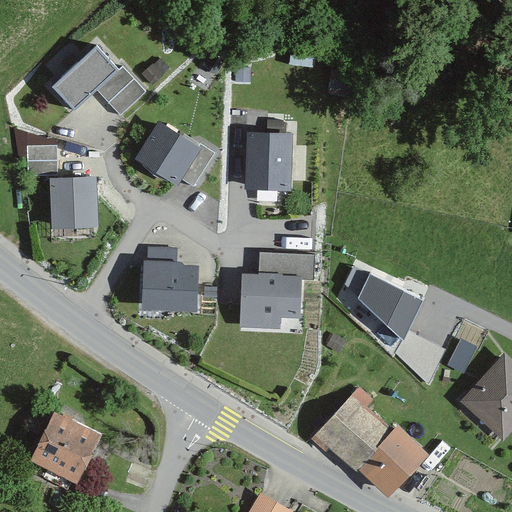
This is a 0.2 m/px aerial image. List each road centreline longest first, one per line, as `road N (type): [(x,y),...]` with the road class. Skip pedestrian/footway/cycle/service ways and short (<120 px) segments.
road 1 (tertiary): [(388,511),(197,407)]
road 2 (residential): [(150,212),(226,250),(311,250)]
road 3 (tertiary): [(197,407),(73,324)]
road 4 (residential): [(73,324),(150,212)]
